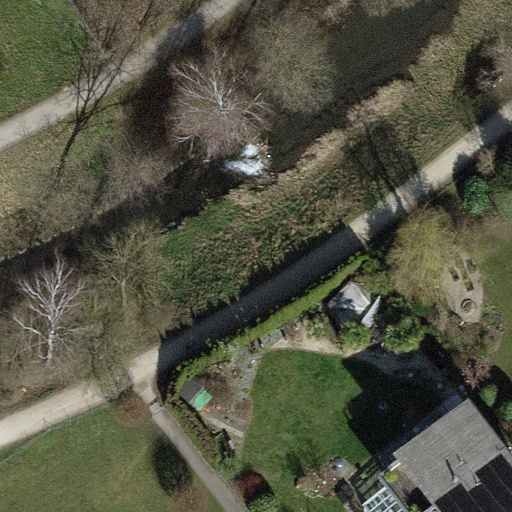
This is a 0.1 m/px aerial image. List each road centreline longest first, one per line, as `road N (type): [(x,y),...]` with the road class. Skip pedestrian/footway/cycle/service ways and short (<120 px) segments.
road 1 (track): [(0,435),(136,375),(318,266),(511,119)]
road 2 (track): [(0,140),(169,48),(222,0)]
